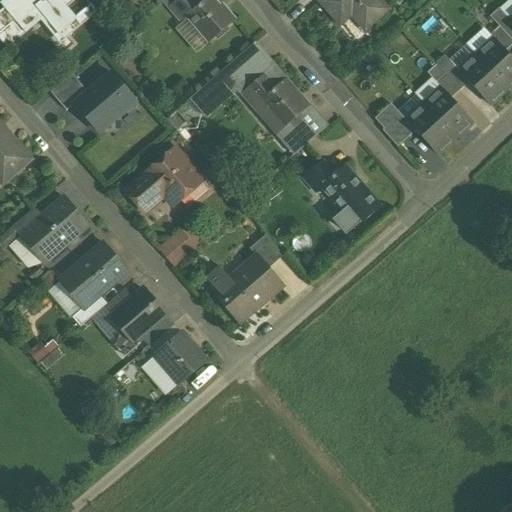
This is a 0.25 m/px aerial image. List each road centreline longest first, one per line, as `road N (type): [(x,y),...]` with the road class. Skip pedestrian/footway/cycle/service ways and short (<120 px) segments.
road 1 (residential): [(0,83),(241,363)]
road 2 (residential): [(424,201),(250,0)]
road 3 (residential): [(241,363),(424,201)]
road 4 (unclassified): [(69,511),(241,363)]
